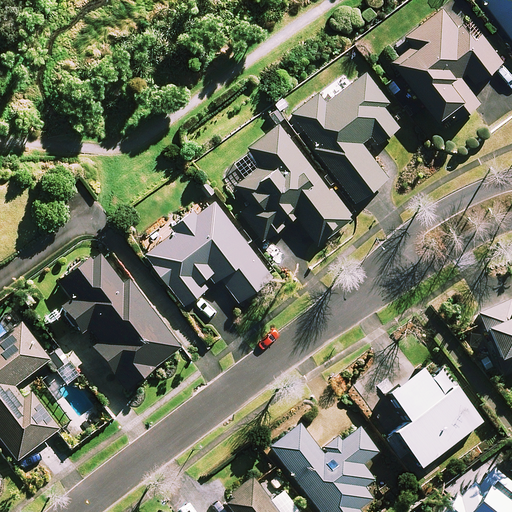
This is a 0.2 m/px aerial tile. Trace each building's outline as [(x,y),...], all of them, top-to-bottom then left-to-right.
[(511,0),(487,0),(511,33),(511,0)] [(474,77),(498,58),(477,32),(466,41),(442,10),(411,34),(420,45),(400,61),(437,108),(461,90),(453,80),(465,70),(474,77)] [(403,122),(367,74),(322,107),(316,99),(292,116),(354,200),(388,175),(362,141),(369,136),(374,144),(403,122)] [(351,213),(278,121),(231,158),(246,177),(235,185),(250,204),(233,217),(259,251),(295,222),(312,244),(351,213)] [(275,275),(215,197),(144,251),(183,303),(203,288),(192,275),(203,267),(234,306),(275,275)] [(182,349),(103,242),(51,280),(67,302),(58,309),(82,340),(89,335),(95,342),(91,350),(122,393),(182,349)] [(511,302),(501,273),(470,285),(481,313),(477,315),(501,377),(511,372),(511,302)] [(43,356),(19,323),(0,335),(0,437),(11,454),(48,429),(12,378),(43,356)] [(427,384),(418,372),(384,399),(405,425),(392,435),(420,471),(478,424),(438,375),(427,384)] [(320,456),(297,426),(268,449),(316,511),(358,511),(357,511),(371,500),(362,488),(372,480),(361,465),(376,454),(357,428),(320,456)] [(455,499),(445,511),(511,511),(511,488),(486,468),(459,502),(455,499)] [(275,511),(251,480),(221,503),(228,511),(275,511)]
